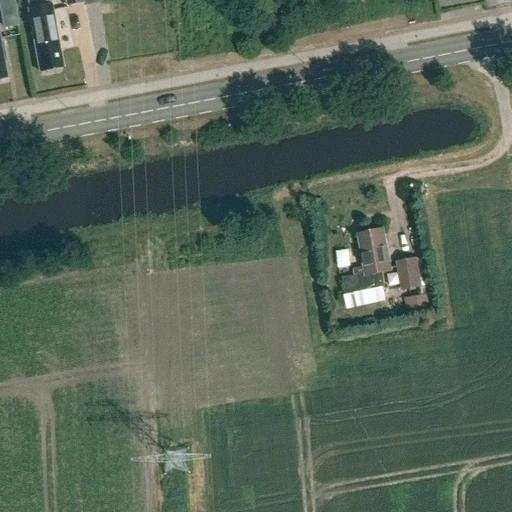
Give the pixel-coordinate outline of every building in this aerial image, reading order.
[(0,0),(0,6),(4,28),(18,26),(13,0),(0,0)] [(39,73),(42,73),(59,69),(55,45),(58,44),(51,6),(28,11),(32,33),(39,73)] [(349,252),(358,252),(358,231),(348,231),(349,252)] [(345,298),(384,290),(381,274),(389,272),(382,232),(358,237),(365,276),(342,281),(345,298)] [(401,292),(421,288),(422,288),(417,259),(396,262),(401,292)] [(431,296),(404,299),(406,311),(432,307),(431,296)]
